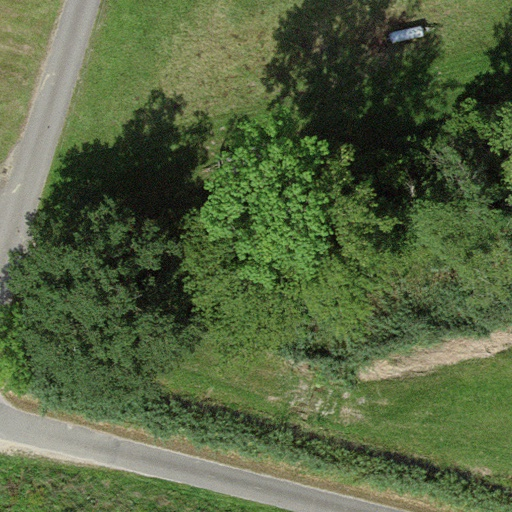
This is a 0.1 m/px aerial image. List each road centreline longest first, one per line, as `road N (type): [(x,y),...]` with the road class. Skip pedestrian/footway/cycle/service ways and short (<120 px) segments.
road 1 (track): [(92,0),(0,312)]
road 2 (track): [(252,511),(0,444)]
